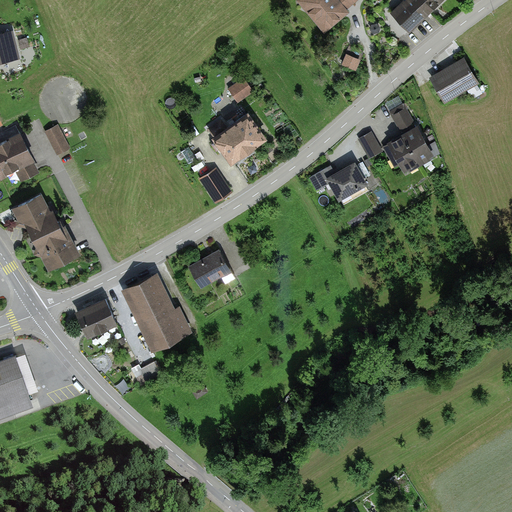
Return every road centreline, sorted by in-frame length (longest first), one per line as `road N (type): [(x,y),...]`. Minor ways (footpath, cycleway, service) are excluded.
road 1 (tertiary): [(39,313),(263,190),(496,0)]
road 2 (tertiary): [(39,313),(128,413),(243,511)]
